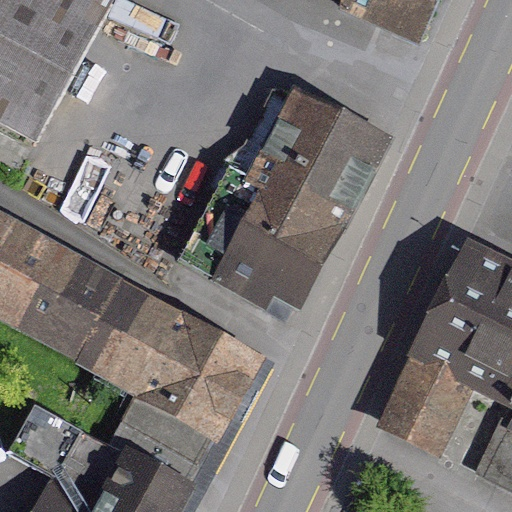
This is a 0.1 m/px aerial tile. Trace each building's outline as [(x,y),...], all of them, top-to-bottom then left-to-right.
[(0,0),(0,112),(47,137),(120,0),(0,0)] [(451,0),(366,0),(360,13),(431,45),(451,0)] [(306,300),(399,134),(312,86),(219,252),(306,300)] [(0,311),(151,392),(122,446),(45,405),(19,454),(62,476),(42,511),(188,511),(275,350),(0,202),(0,311)] [(511,392),(511,238),(474,223),(396,419),(487,455),(511,392)]
